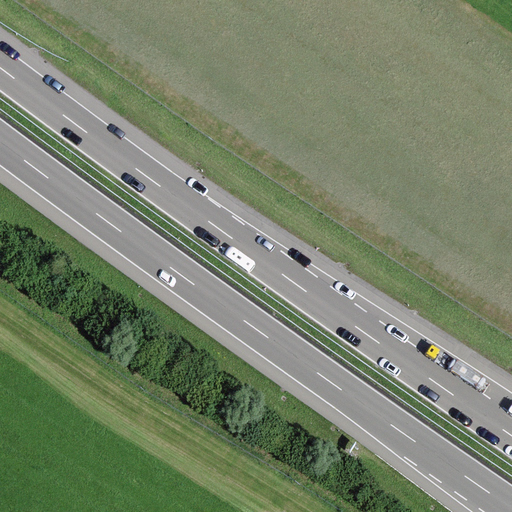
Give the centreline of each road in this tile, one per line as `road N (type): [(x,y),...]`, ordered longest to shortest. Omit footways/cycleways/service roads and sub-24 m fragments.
road 1 (motorway): [(511,434),(0,67)]
road 2 (motorway): [(0,140),(511,507)]
